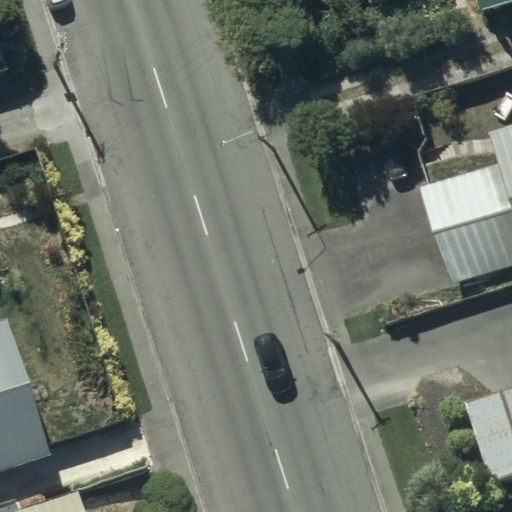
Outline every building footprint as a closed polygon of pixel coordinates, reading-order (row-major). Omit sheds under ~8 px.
[(511,0),(469,0),(476,21),(511,10),(511,0)] [(451,289),(511,268),(511,130),(486,139),(495,165),(418,192),(451,289)] [(0,476),(39,464),(0,340),(0,476)] [(511,391),(466,404),(490,491),(511,485),(511,391)] [(27,511),(72,511),(67,498),(27,511)]
